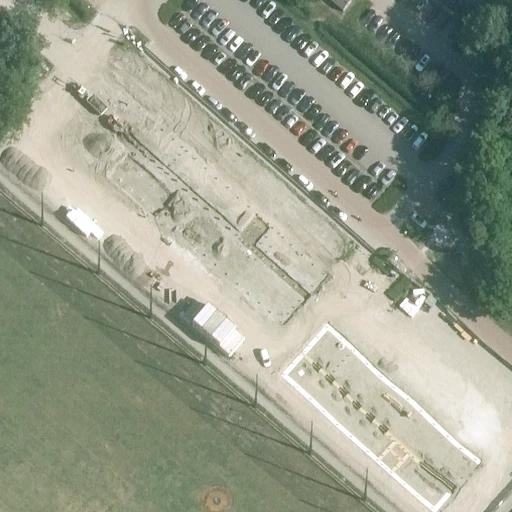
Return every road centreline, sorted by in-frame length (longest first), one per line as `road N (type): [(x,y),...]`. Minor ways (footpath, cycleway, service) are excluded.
road 1 (track): [(0,176),(391,511)]
road 2 (unknown): [(72,73),(300,288)]
road 3 (unknown): [(511,458),(376,322),(361,297),(349,271),(384,232)]
